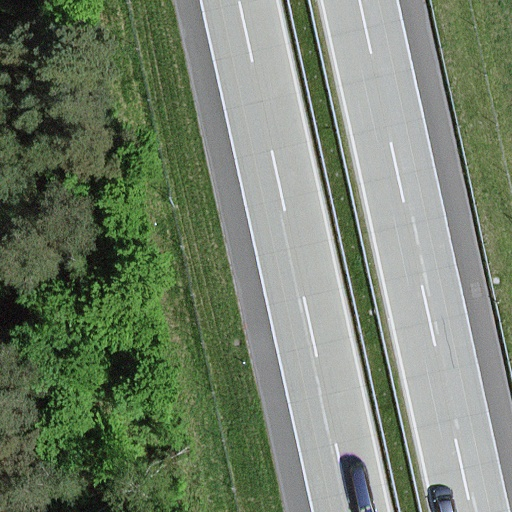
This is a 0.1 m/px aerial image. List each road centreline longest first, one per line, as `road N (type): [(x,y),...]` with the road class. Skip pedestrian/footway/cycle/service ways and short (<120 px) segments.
road 1 (motorway): [(232,0),(345,511)]
road 2 (motorway): [(463,511),(350,0)]
